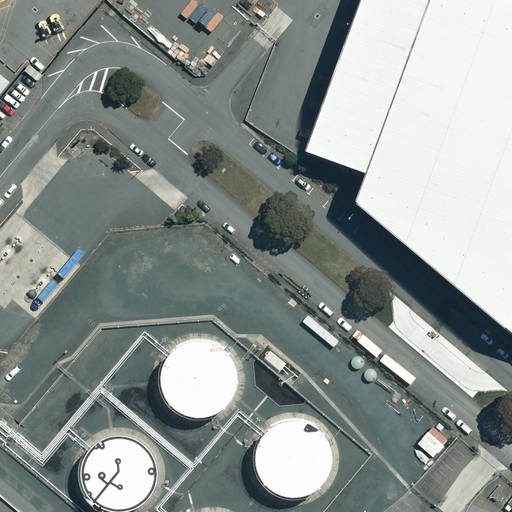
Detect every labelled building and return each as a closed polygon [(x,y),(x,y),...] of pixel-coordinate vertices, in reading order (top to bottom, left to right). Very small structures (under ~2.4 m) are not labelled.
[(511,4),(501,0),(357,0),(301,154),(361,177),(349,205),(503,337),(511,339),(511,4)] [(225,408),(237,390),(238,367),(227,348),(208,336),(186,335),(166,345),(154,364),(153,387),(164,406),(183,418),(205,419),(225,408)] [(319,486),(331,468),(332,445),(321,426),(302,414),(280,413),(260,423),(248,442),(247,464),(258,484),(277,496),(299,497),(319,486)] [(126,511),(145,502),(157,484),(158,461),(147,442),(128,430),(106,429),(86,439),(74,458),(73,480),(84,500),(103,511),(104,511),(126,511)] [(451,443),(436,429),(420,446),(434,460),(451,443)]
